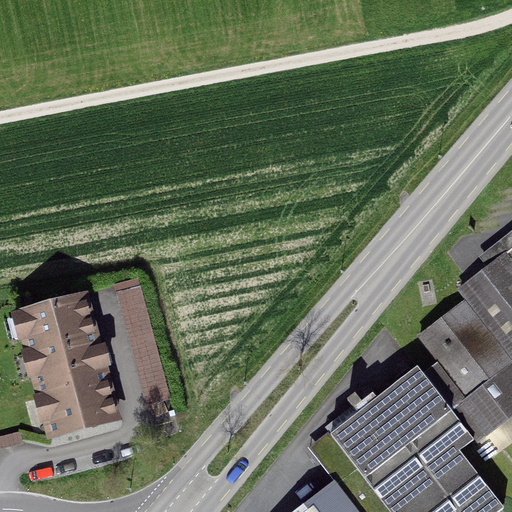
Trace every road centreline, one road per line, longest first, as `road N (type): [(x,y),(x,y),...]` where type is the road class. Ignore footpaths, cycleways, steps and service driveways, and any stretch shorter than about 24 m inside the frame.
road 1 (track): [(0,117),(477,31),(511,16)]
road 2 (primary): [(511,115),(177,511)]
